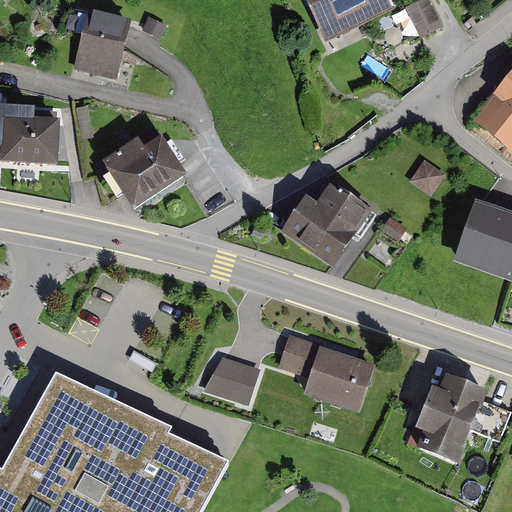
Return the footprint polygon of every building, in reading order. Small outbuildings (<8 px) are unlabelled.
[(341,43),(378,24),(411,7),(407,0),(318,0),(329,19),(341,43)] [(417,42),(422,51),(447,39),(429,4),(406,16),(411,26),(401,32),(409,46),(417,42)] [(85,79),(129,89),(142,31),(98,21),(85,79)] [(152,24),(145,38),(162,46),(170,32),(152,24)] [(511,82),(477,125),(511,154),(511,82)] [(0,178),(53,180),(55,133),(27,132),(27,121),(0,120),(0,178)] [(123,193),(134,211),(185,178),(160,139),(146,147),(141,140),(104,164),(110,174),(105,177),(118,196),(123,193)] [(452,182),(429,166),(415,185),(438,202),(452,182)] [(286,237),(342,274),(363,243),(369,247),(385,224),(379,220),(382,216),(338,187),(325,206),(313,198),(286,237)] [(511,215),(484,204),(459,268),(511,288),(511,215)] [(393,227),(384,240),(411,257),(420,244),(393,227)] [(305,393),(360,412),(374,369),(290,340),(286,351),(282,364),(312,374),(305,393)] [(210,391),(245,403),(257,368),(239,363),(222,357),(210,391)] [(202,511),(227,467),(51,372),(0,465),(0,464),(0,511),(202,511)] [(465,472),(478,440),(508,452),(511,440),(511,419),(490,411),(494,400),(453,384),(447,398),(438,394),(422,435),(431,438),(424,455),(465,472)]
